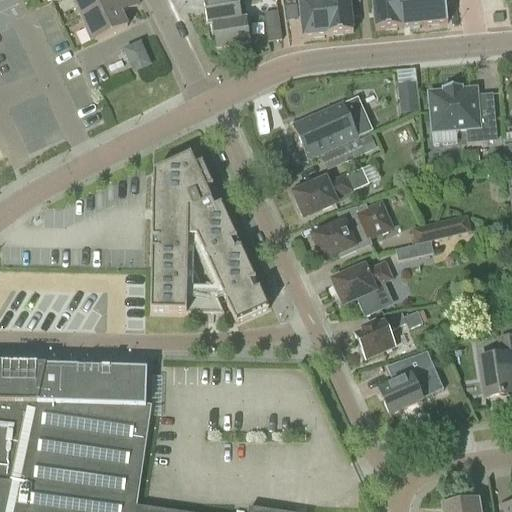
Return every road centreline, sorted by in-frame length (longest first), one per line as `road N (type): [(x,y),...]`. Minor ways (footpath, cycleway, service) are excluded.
road 1 (residential): [(0,342),(240,344),(307,325)]
road 2 (residential): [(209,106),(288,69),(475,48)]
road 3 (residential): [(209,106),(307,325)]
road 4 (residential): [(0,220),(89,162),(209,106)]
road 5 (residential): [(307,325),(366,446),(394,478)]
